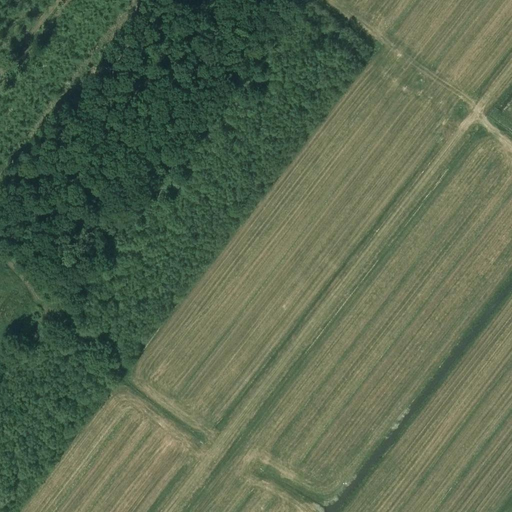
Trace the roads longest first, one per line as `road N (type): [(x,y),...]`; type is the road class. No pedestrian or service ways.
road 1 (track): [(0,372),(291,0)]
road 2 (track): [(0,254),(43,305),(134,372)]
road 3 (track): [(113,0),(0,115)]
